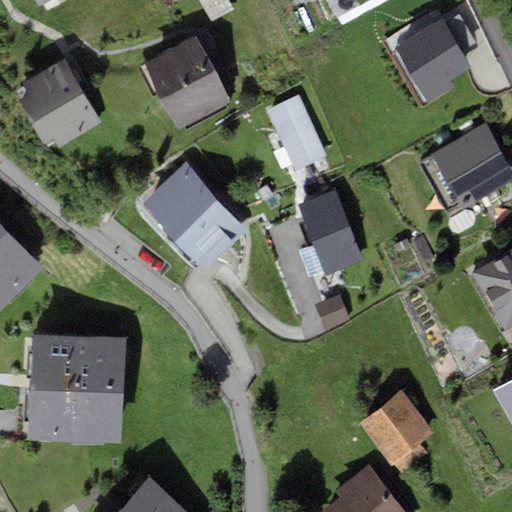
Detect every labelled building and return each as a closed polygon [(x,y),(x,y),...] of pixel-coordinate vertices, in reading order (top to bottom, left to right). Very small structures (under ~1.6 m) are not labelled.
[(234,9),(229,0),(200,0),(212,21),(234,9)] [(443,19),(395,48),(428,103),(456,86),(452,80),(473,67),(443,19)] [(196,36),(145,63),(180,129),(231,102),(196,36)] [(29,95),(20,100),(45,143),(54,138),(59,147),(102,122),(65,59),(22,84),(29,95)] [(299,95),(268,109),(296,170),(327,156),(299,95)] [(511,167),(486,123),(431,154),(463,208),(511,179),(511,167)] [(186,163),(143,203),(205,269),(248,230),(186,163)] [(336,189),(298,204),(326,275),(364,260),(336,189)] [(0,221),(0,308),(43,266),(0,221)] [(511,248),(472,271),(506,330),(511,326),(511,248)] [(340,295),(315,305),(325,329),(350,319),(340,295)] [(124,338),(33,334),(28,438),(120,442),(124,338)] [(511,379),(493,391),(511,423),(511,379)] [(402,389),(358,422),(392,466),(395,464),(402,473),(428,453),(420,443),(434,432),(402,389)] [(341,497),(325,510),(326,511),(405,511),(368,465),(336,491),(341,497)] [(187,511),(152,477),(118,511),(187,511)]
